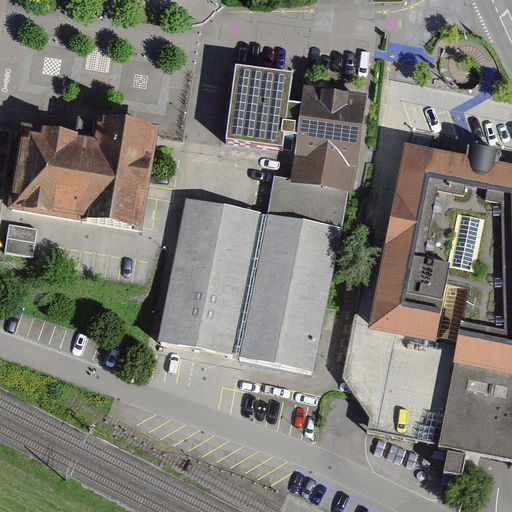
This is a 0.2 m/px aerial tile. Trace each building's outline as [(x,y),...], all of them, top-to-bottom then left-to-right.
[(302,142),(290,221),(188,202),(161,347),(314,377),(347,192),(352,192),(365,105),(308,96),(306,109),(289,106),(293,81),(238,73),(228,145),(284,151),(285,140),(302,142)] [(165,132),(111,123),(108,141),(0,124),(0,206),(150,231),(165,132)] [(447,417),(440,448),(511,462),(511,176),(410,155),(382,295),(363,291),(357,327),(376,332),(364,401),(447,417)] [(9,253),(36,256),(39,228),(12,225),(9,253)] [(449,453),(445,474),(463,478),(467,457),(449,453)]
